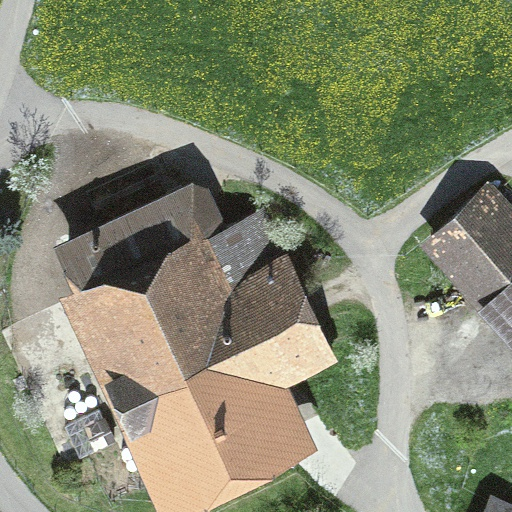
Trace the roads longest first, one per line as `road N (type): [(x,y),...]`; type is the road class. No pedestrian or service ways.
road 1 (track): [(407,511),(392,457),(392,329),(379,265),(361,237),(322,206),(213,151),(127,121),(0,108)]
road 2 (unclassified): [(15,0),(0,52),(0,482),(22,511)]
road 3 (track): [(319,293),(356,272),(416,209),(511,145)]
